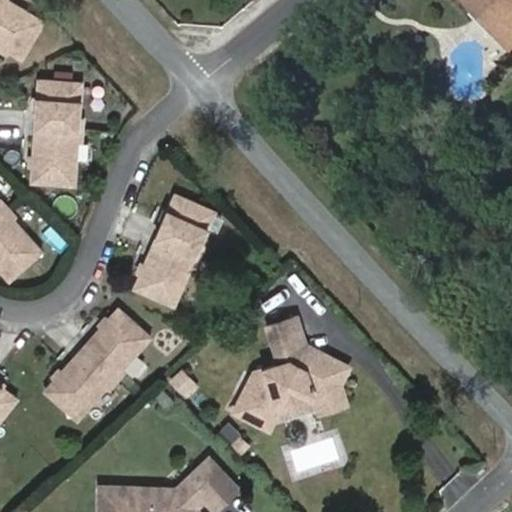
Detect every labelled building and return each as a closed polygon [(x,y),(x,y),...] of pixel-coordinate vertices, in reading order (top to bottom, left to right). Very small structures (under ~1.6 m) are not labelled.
[(45,20),(8,0),(0,0),(0,45),(23,59),(45,20)] [(511,0),(467,0),(511,47),(511,0)] [(72,100),(72,81),(38,79),(32,182),(75,185),(81,100),(72,100)] [(81,100),(82,81),(72,81),(72,100),(81,100)] [(205,206),(175,193),(132,288),(172,306),(207,226),(198,223),(205,206)] [(43,251),(0,203),(0,268),(10,280),(43,251)] [(207,226),(214,211),(205,206),(198,223),(207,226)] [(152,335),(119,306),(44,388),(76,418),(152,335)] [(280,361),(259,368),(238,408),(273,425),(283,406),(277,404),(279,400),(317,388),(325,392),(340,387),(344,377),(352,361),(321,347),(307,352),(305,343),(307,339),(307,337),(299,312),(270,322),(281,352),(291,349),(293,356),(289,365),(280,361)] [(321,347),(307,339),(305,343),(307,352),(321,347)] [(293,356),(280,361),(289,365),(293,356)] [(327,414),(353,406),(344,377),(340,387),(325,392),(317,388),(279,400),(277,404),(283,406),(320,394),(327,414)] [(0,418),(17,397),(0,383),(0,418)] [(206,454),(174,485),(98,486),(97,511),(191,511),(192,504),(203,494),(213,504),(234,484),(206,454)]
